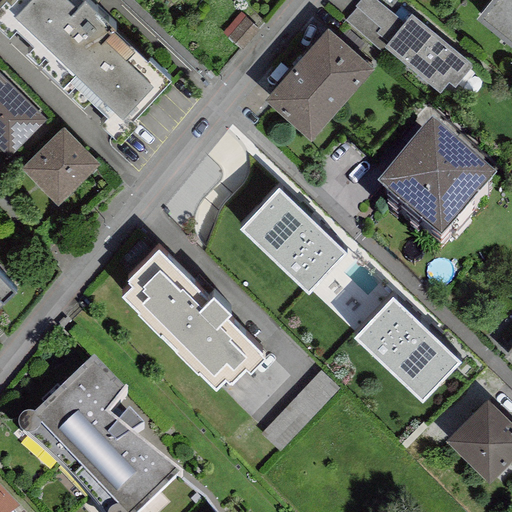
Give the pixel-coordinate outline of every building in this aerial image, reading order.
[(14,0),(7,8),(3,3),(0,5),(0,31),(7,38),(15,31),(32,48),(26,54),(37,64),(43,58),(47,62),(41,68),(67,93),(74,87),(77,90),(71,97),(82,107),(88,101),(105,117),(98,124),(119,144),(136,127),(130,121),(169,81),(148,61),(147,63),(132,49),(84,2),(85,0),(14,0)] [(404,23),(376,0),(360,0),(355,7),(380,28),(376,33),(387,42),(404,23)] [(511,0),(491,0),(476,19),(511,47),(511,0)] [(473,65),(411,14),(404,23),(387,42),(383,47),(439,93),(448,83),(454,88),(473,65)] [(327,29),(263,100),(310,142),(374,71),(327,29)] [(0,146),(10,156),(46,120),(0,74),(0,146)] [(27,168),(64,206),(106,165),(69,128),(27,168)] [(431,131),(376,196),(439,250),(494,185),(431,131)] [(347,249),(278,184),(238,226),(307,291),(347,249)] [(210,299),(159,247),(126,280),(131,286),(122,296),(139,313),(137,315),(197,375),(199,373),(216,390),(225,381),(230,386),(246,370),(249,374),(265,358),(226,318),(230,313),(214,296),(210,299)] [(0,305),(14,293),(0,278),(0,305)] [(422,399),(462,358),(392,292),(353,334),(422,399)] [(94,369),(33,426),(30,424),(27,425),(23,426),(20,430),(18,435),(19,441),(23,445),(27,446),(32,446),(94,511),(153,511),(182,485),(131,443),(143,435),(129,421),(119,434),(108,426),(125,401),(94,369)] [(320,370),(260,434),(279,452),(339,388),(320,370)] [(511,424),(486,399),(445,442),(490,485),(511,461),(511,424)] [(0,485),(0,511),(11,511),(19,505),(0,485)]
